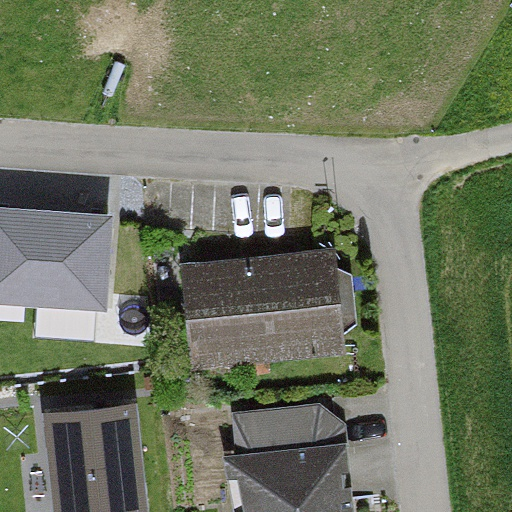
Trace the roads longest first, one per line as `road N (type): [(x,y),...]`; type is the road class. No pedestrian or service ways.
road 1 (residential): [(0,143),(389,165)]
road 2 (residential): [(389,165),(425,511)]
road 3 (unclassified): [(389,165),(511,138)]
